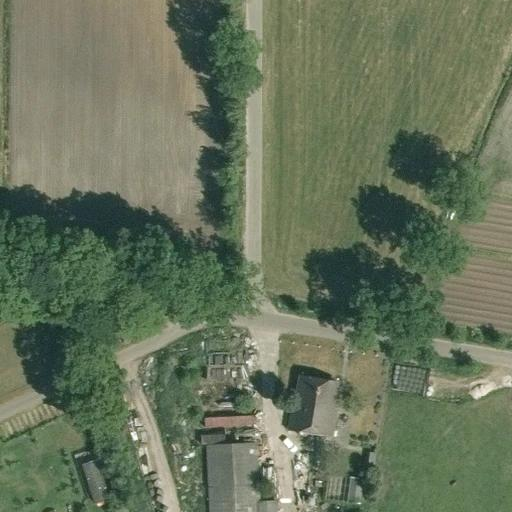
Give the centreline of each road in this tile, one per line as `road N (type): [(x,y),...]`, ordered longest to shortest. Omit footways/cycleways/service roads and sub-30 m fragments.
road 1 (unclassified): [(511,360),(212,310)]
road 2 (unclassified): [(0,414),(212,310)]
road 3 (unclassified): [(212,310),(0,276)]
